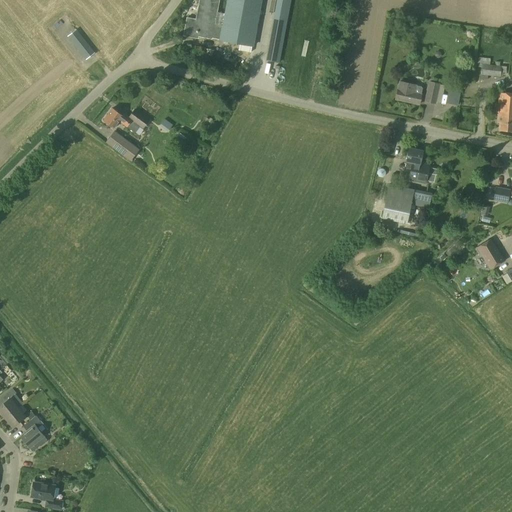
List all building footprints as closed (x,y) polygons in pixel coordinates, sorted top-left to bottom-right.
[(226,0),(224,13),(217,12),(218,0),(199,0),(196,19),(187,17),(183,36),(195,39),(195,37),(211,40),(211,39),(219,40),(219,41),(254,47),(262,0),(226,0)] [(290,0),(276,0),(266,60),(280,62),(290,0)] [(95,53),(76,29),(68,36),(86,60),(95,53)] [(495,66),(495,62),(490,62),(490,59),(478,58),(477,67),(482,67),(481,79),(487,80),(488,76),(501,77),(501,72),(506,73),(507,67),(495,66)] [(399,81),(398,89),(396,99),(420,104),(422,94),(421,94),(423,88),(421,86),(417,86),(417,85),(399,81)] [(429,81),(425,102),(436,104),(440,83),(429,81)] [(458,104),(459,92),(446,90),(445,103),(458,104)] [(511,93),(499,93),(498,116),(499,116),(505,116),(505,115),(508,115),(508,116),(511,117),(511,107),(511,93)] [(505,116),(499,116),(498,122),(501,123),(500,131),(511,131),(511,107),(511,117),(508,116),(508,115),(505,115),(505,116)] [(124,113),(123,116),(112,108),(103,121),(113,128),(119,121),(128,127),(135,133),(140,126),(143,128),(149,120),(134,109),(129,117),(124,113)] [(160,123),(167,129),(171,124),(164,118),(160,123)] [(106,142),(131,161),(140,149),(114,130),(106,142)] [(407,161),(405,167),(412,168),(409,179),(426,183),(427,181),(435,183),(438,169),(429,167),(429,166),(420,164),(422,151),(410,149),(407,161)] [(389,184),(382,218),(411,225),(415,205),(428,208),(431,195),(414,191),(415,189),(389,184)] [(511,189),(496,187),(494,194),(491,194),(490,198),(493,199),(493,200),(508,203),(511,189)] [(491,239),(477,247),(490,270),(504,261),(491,239)] [(0,398),(0,401),(2,404),(0,406),(0,411),(5,418),(18,408),(18,407),(23,403),(15,394),(16,393),(12,389),(0,398)] [(18,408),(5,418),(13,427),(25,417),(18,408)] [(31,420),(35,416),(31,412),(27,416),(31,420)] [(46,441),(47,440),(37,426),(23,438),(29,446),(28,446),(33,451),(39,446),(41,446),(46,441)] [(63,500),(53,499),(55,486),(34,482),(31,497),(46,499),(45,506),(45,508),(62,511),(63,500)]
